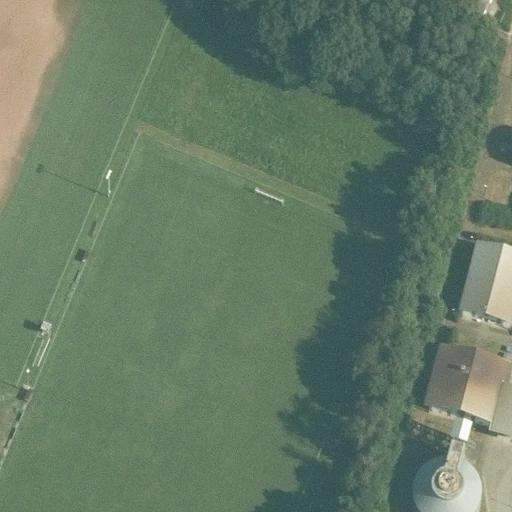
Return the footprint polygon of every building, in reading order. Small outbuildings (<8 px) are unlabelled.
[(495,0),(429,0),(429,2),(479,29),(495,0)] [(511,323),(511,259),(476,252),(461,318),(511,329),(511,323)] [(503,374),(444,359),(430,414),(489,429),(499,391),(503,374)] [(511,394),(499,391),(489,429),(492,430),(489,442),(511,447),(511,394)] [(453,440),(446,468),(452,468),(460,472),(468,443),(453,440)] [(471,481),(464,474),(460,472),(452,468),(446,468),(439,467),(421,475),(414,482),(409,495),(408,509),(409,511),(477,511),(479,498),(476,488),(471,481)]
